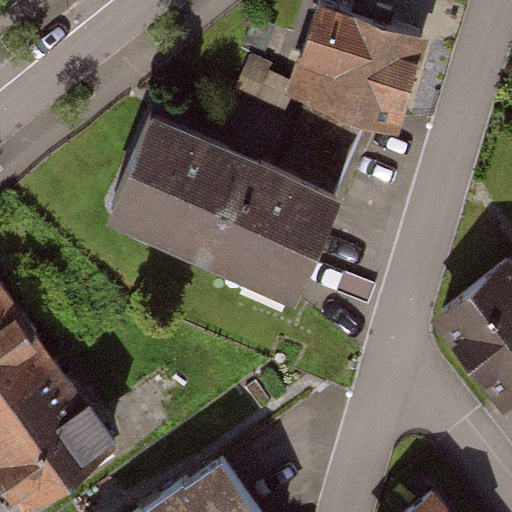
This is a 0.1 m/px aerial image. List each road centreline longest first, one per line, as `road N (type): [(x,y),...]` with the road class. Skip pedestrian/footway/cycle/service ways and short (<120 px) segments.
road 1 (residential): [(402,324),(466,106),(507,0)]
road 2 (residential): [(348,511),(402,324)]
road 3 (residential): [(402,324),(511,469)]
road 4 (residential): [(0,108),(136,0)]
